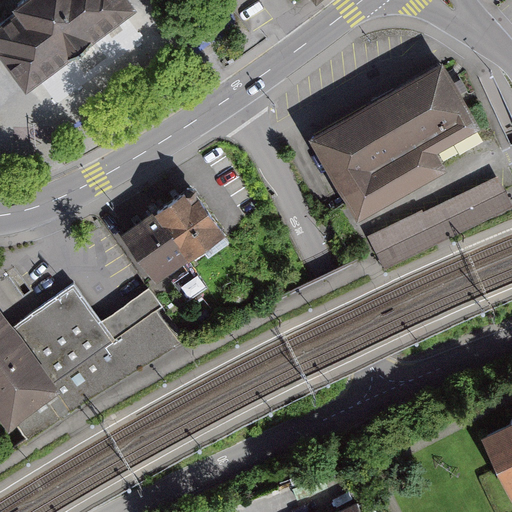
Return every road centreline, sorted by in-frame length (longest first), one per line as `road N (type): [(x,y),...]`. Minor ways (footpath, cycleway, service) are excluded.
road 1 (residential): [(232,97),(377,392)]
road 2 (residential): [(121,511),(377,392)]
road 3 (secondary): [(232,97),(98,181),(0,216)]
road 4 (secondary): [(366,0),(232,97)]
road 5 (residential): [(377,392),(511,338)]
